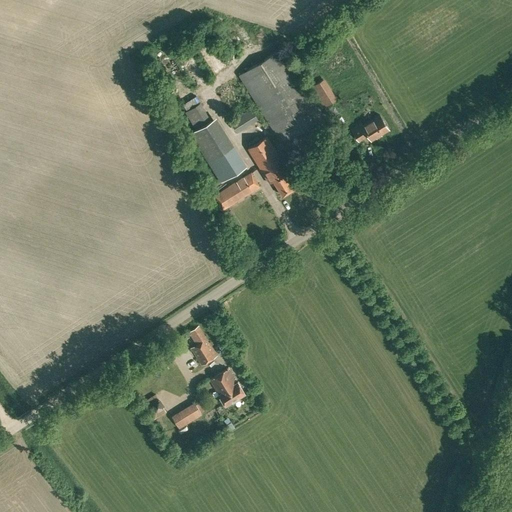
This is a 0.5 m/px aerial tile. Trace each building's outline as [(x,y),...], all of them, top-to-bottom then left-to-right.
[(322,113),(282,48),(238,75),(281,144),(314,123),(318,132),(334,122),(331,117),(338,113),(334,106),(322,113)] [(210,56),(215,67),(223,63),(217,52),(210,56)] [(199,103),(186,112),(196,129),(210,120),(199,103)] [(256,117),(250,107),(230,119),(236,130),(256,117)] [(389,129),(379,114),(362,125),(360,123),(351,129),(358,141),(368,135),(371,140),(389,129)] [(216,117),(210,120),(196,129),(190,133),(221,182),(246,166),(216,117)] [(266,137),(248,148),(269,184),(273,181),(282,195),(297,186),(296,185),(301,182),(297,175),(292,178),(266,137)] [(223,209),(259,187),(251,173),(214,196),(223,209)] [(199,325),(189,332),(196,344),(190,348),(195,355),(200,365),(217,355),(199,325)] [(236,382),(227,368),(209,379),(226,405),(244,393),(237,381),(236,382)] [(168,408),(160,395),(147,402),(155,415),(168,408)] [(182,416),(200,404),(195,396),(177,408),(182,416)] [(178,418),(182,427),(206,413),(201,405),(178,418)] [(235,427),(232,421),(231,422),(227,425),(230,430),(235,427)]
